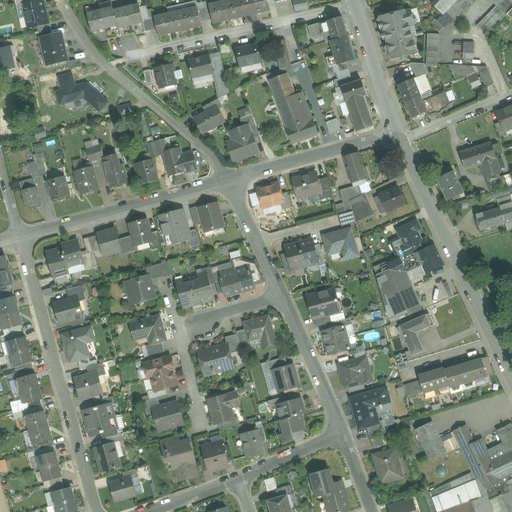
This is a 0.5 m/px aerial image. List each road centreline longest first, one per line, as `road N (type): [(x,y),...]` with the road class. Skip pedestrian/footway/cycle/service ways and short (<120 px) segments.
road 1 (residential): [(21,239),(101,511)]
road 2 (secondary): [(401,143),(511,377)]
road 3 (residential): [(60,0),(83,40),(230,181)]
road 4 (residential): [(354,4),(130,58)]
road 5 (residential): [(287,297),(179,328),(206,436)]
road 6 (residential): [(230,181),(21,239)]
road 7 (residential): [(396,132),(230,181)]
road 8 (residential): [(287,297),(339,433)]
road 9 (secondary): [(354,4),(396,132)]
road 10 (residential): [(230,181),(287,297)]
road 11 (residential): [(401,143),(511,95)]
